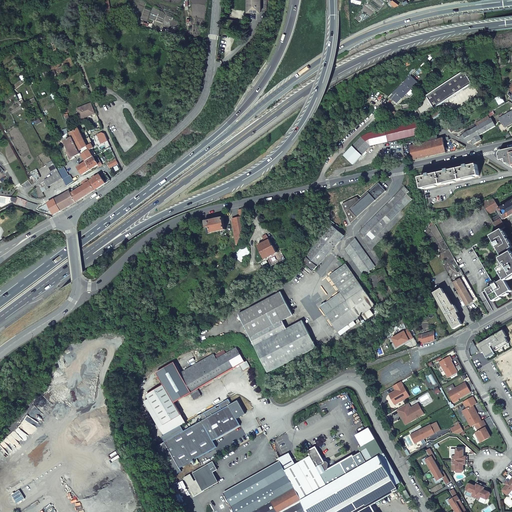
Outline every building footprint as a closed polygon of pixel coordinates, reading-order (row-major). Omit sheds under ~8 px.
[(261,0),(247,0),(248,11),(261,11),(261,0)] [(236,20),(227,19),(226,26),(235,28),(234,30),(242,32),(243,23),(236,22),(236,20)] [(50,41),(43,43),(45,52),(56,49),(54,43),(51,44),(50,41)] [(443,102),(471,84),(463,72),(425,96),(427,98),(419,103),(421,106),(417,109),(421,114),(433,107),(433,108),(443,102)] [(398,103),(419,82),(411,75),(394,92),(396,94),(392,99),(398,103)] [(499,105),(504,102),(500,96),(495,99),(499,105)] [(80,117),(86,114),(86,116),(94,112),(90,102),(76,108),(80,117)] [(511,110),(498,119),(502,124),(503,123),(506,127),(511,123),(511,110)] [(479,136),(495,126),(490,118),(489,119),(488,116),(476,124),(477,126),(458,138),(467,143),(472,140),(475,145),(482,140),(479,136)] [(417,122),(385,129),(385,130),(366,134),(360,137),(342,156),(352,165),(370,147),(420,135),(417,122)] [(448,126),(451,133),(456,130),(452,123),(448,126)] [(72,137),(75,143),(84,138),(83,138),(77,128),(69,132),(72,137)] [(79,150),(75,143),(72,137),(65,141),(69,149),(69,150),(66,152),(69,159),(80,153),(79,150)] [(86,144),(84,140),(85,140),(84,138),(75,143),(79,150),(88,145),(87,143),(86,144)] [(413,160),(446,152),(443,139),(410,146),(410,144),(402,146),(403,149),(405,148),(407,158),(413,157),(413,160)] [(498,159),(511,156),(511,148),(499,151),(498,159)] [(82,154),(86,160),(93,156),(88,149),(82,154)] [(97,164),(98,164),(100,162),(98,159),(96,160),(94,157),(93,156),(86,160),(91,168),(97,164)] [(91,168),(86,160),(77,166),(82,174),(91,168)] [(445,172),(431,176),(430,174),(425,175),(426,177),(419,178),(422,190),(480,176),(477,164),(469,167),(468,165),(464,166),(464,168),(450,171),(450,169),(444,171),(445,172)] [(68,175),(62,165),(57,168),(58,170),(61,176),(66,185),(73,180),(69,174),(68,175)] [(48,186),(61,176),(58,170),(45,180),(48,186)] [(99,174),(90,180),(96,189),(105,183),(99,174)] [(81,199),(95,190),(89,181),(87,179),(82,183),(83,185),(75,191),(73,189),(70,191),(76,202),(81,199)] [(48,186),(45,180),(38,185),(42,192),(49,188),(48,186)] [(356,196),(341,203),(350,222),(371,203),(385,191),(378,182),(359,199),(356,196)] [(368,242),(413,199),(408,195),(410,192),(405,187),(359,231),(368,242)] [(70,191),(55,199),(61,210),(76,202),(70,191)] [(13,203),(21,206),(24,202),(24,201),(16,197),(13,203)] [(51,210),(54,214),(61,210),(55,199),(38,208),(39,209),(48,212),(51,210)] [(504,220),(511,214),(511,200),(498,209),(493,199),(482,201),(498,231),(501,229),(504,227),(500,219),(502,218),(504,220)] [(21,206),(32,210),(36,205),(25,202),(24,202),(21,206)] [(245,225),(244,217),(245,217),(243,209),(238,210),(240,217),(230,220),(232,229),(235,229),(236,245),(237,245),(243,236),(243,234),(245,225)] [(209,235),(227,231),(226,228),(228,228),(227,225),(225,225),(223,217),(223,214),(215,216),(205,220),(205,222),(204,222),(205,228),(207,228),(209,235)] [(310,243),(304,252),(299,259),(313,271),(343,235),(328,222),(310,243)] [(511,253),(509,250),(511,248),(501,229),(498,231),(489,236),(501,258),(499,259),(503,266),(498,269),(503,279),(496,284),(495,283),(492,284),(493,286),(486,290),(492,302),(506,294),(510,291),(511,294),(511,253)] [(268,234),(257,240),(259,246),(271,239),(268,234)] [(345,248),(364,275),(370,271),(369,270),(374,266),(354,237),(345,248)] [(278,253),(271,239),(259,246),(266,259),(278,253)] [(242,262),(250,252),(249,247),(245,244),(235,256),(242,262)] [(338,330),(374,305),(345,264),(329,275),(340,291),(320,305),(338,330)] [(457,291),(465,305),(472,301),(464,287),(457,291)] [(456,311),(452,304),(449,305),(440,288),(432,292),(452,328),(460,324),(454,313),(456,312),(456,311)] [(240,318),(250,336),(269,371),(316,346),(302,319),(285,327),(281,319),(291,314),(280,291),(237,312),(237,313),(235,314),(237,319),(240,318)] [(502,330),(476,345),(481,353),(482,352),(485,356),(493,352),(491,349),(493,348),(494,351),(508,343),(504,337),(506,336),(502,330)] [(391,341),(396,350),(415,339),(410,331),(391,341)] [(430,334),(421,333),(419,340),(422,340),(422,343),(429,341),(433,340),(436,331),(429,332),(430,334)] [(478,351),(473,341),(471,343),(470,346),(469,348),(469,352),(470,356),(478,351)] [(212,353),(184,369),(195,388),(199,395),(200,395),(196,388),(241,362),(233,348),(223,354),(222,350),(214,355),(213,356),(212,353)] [(438,361),(443,371),(453,365),(450,360),(448,356),(438,361)] [(453,365),(443,371),(447,377),(456,371),(453,365)] [(184,369),(162,382),(163,384),(144,395),(161,425),(179,414),(172,402),(189,393),(193,399),(198,396),(184,369)] [(408,396),(400,381),(392,386),(394,390),(388,394),(394,404),(408,396)] [(464,382),(447,392),(448,395),(466,385),(464,382)] [(466,385),(448,395),(452,401),(469,391),(466,385)] [(228,398),(218,404),(213,406),(203,412),(206,417),(163,442),(178,467),(216,446),(212,440),(239,425),(236,418),(241,415),(240,414),(242,413),(243,409),(237,399),(231,403),(228,398)] [(473,398),(463,403),(466,407),(472,404),(476,402),(473,398)] [(409,408),(406,404),(396,410),(399,414),(400,413),(401,415),(401,417),(402,419),(403,418),(409,420),(410,421),(423,413),(419,405),(415,408),(415,409),(412,411),(410,407),(409,408)] [(465,415),(475,409),(472,404),(466,407),(462,410),(465,415)] [(474,423),(481,420),(475,409),(465,415),(470,426),(474,423)] [(479,436),(482,440),(490,435),(488,430),(485,426),(486,425),(483,419),(481,420),(474,423),(478,430),(475,432),(478,436),(479,436)] [(458,420),(449,425),(454,432),(459,432),(463,430),(458,420)] [(430,424),(434,433),(439,430),(435,422),(430,424)] [(430,424),(410,434),(412,438),(414,437),(417,441),(434,433),(430,424)] [(310,454),(285,468),(307,509),(308,511),(357,511),(398,489),(395,484),(401,481),(375,437),(359,446),(361,451),(354,455),(353,454),(328,468),(326,465),(327,462),(324,461),(315,446),(307,450),(310,454)] [(178,467),(163,442),(155,446),(172,475),(180,470),(178,467)] [(452,459),(467,459),(467,455),(462,455),(462,452),(464,452),(464,448),(462,447),(457,447),(455,449),(455,455),(452,455),(452,459)] [(424,459),(437,481),(442,478),(445,484),(449,482),(443,471),(441,473),(433,460),(435,459),(429,448),(426,450),(429,457),(424,459)] [(308,511),(307,509),(285,468),(280,459),(223,491),(234,511),(308,511)] [(455,463),(455,470),(457,472),(461,472),(464,470),(464,465),(462,465),(462,463),(467,463),(467,459),(452,459),(452,463),(455,463)] [(193,472),(202,490),(217,482),(211,471),(216,469),(211,461),(193,472)] [(476,498),(481,483),(477,481),(475,486),(473,485),(474,485),(469,483),(468,483),(466,488),(466,490),(472,493),(471,496),(476,498)] [(485,490),(483,489),(485,484),(481,483),(476,498),(479,499),(480,496),(486,498),(488,497),(490,493),(490,491),(485,489),(485,490)] [(466,511),(453,488),(449,491),(453,497),(448,500),(454,511),(466,511)]
